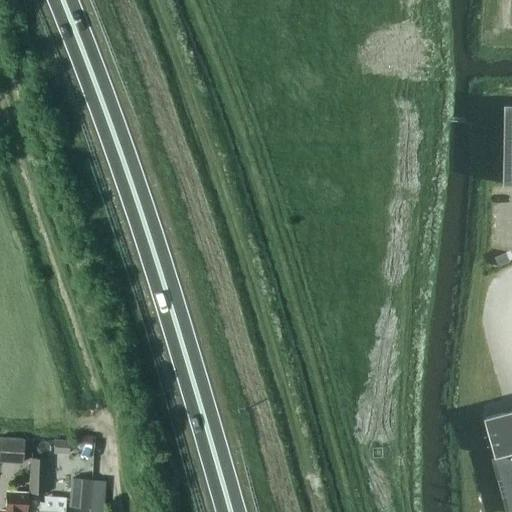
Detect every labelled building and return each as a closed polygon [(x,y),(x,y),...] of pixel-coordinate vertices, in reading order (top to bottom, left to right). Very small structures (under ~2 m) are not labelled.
[(511,262),(507,253),(495,258),(500,268),(511,262)] [(511,511),(511,411),(486,418),(510,511),(511,511)] [(0,462),(23,463),(24,438),(0,436),(0,462)] [(70,440),(55,440),(54,453),(70,453),(70,440)] [(30,493),(45,494),(47,458),(31,458),(30,493)] [(69,507),(91,509),(93,480),(72,478),(69,507)] [(0,511),(26,511),(28,494),(9,493),(8,511),(0,511)]
